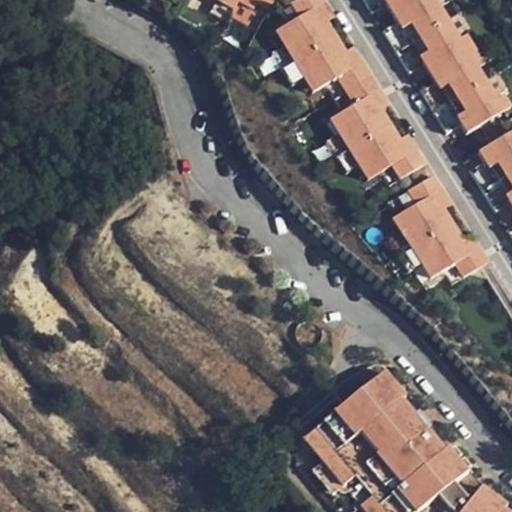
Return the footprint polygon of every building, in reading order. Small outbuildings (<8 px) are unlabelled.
[(250,0),(253,1),(253,0),(267,0),(276,4),(278,1),(290,7),(297,21),(274,34),(295,69),(314,99),(337,85),(345,99),(354,113),(330,126),(350,157),(368,188),(392,174),(400,187),(430,169),(421,155),(406,163),(397,150),(400,148),(391,134),(382,118),(379,120),(370,105),(385,97),(376,82),(366,66),(351,75),(342,61),(346,59),(337,45),(327,30),(325,32),(317,18),(333,9),(327,0),(250,0)] [(477,42),(471,30),(464,34),(453,16),(443,0),(371,0),(375,6),(385,0),(387,0),(392,9),(397,19),(386,25),(398,47),(411,70),(423,63),(428,72),(434,82),(423,88),(435,107),(447,128),(459,122),(464,132),(511,105),(511,101),(508,94),(501,97),(489,76),(478,59),(485,55),(477,42)] [(340,22),(333,9),(317,18),(325,32),(327,30),(340,22)] [(358,52),(346,59),(342,61),(351,75),(366,66),(358,52)] [(394,111),(385,97),(370,105),(379,120),(382,118),(394,111)] [(511,140),(478,159),(484,170),(475,175),(488,197),(499,217),(509,212),(511,217),(511,233),(510,234),(511,237),(511,140)] [(406,163),(421,155),(413,141),(400,148),(397,150),(406,163)] [(451,230),(442,215),(438,217),(430,203),(445,194),(436,180),(407,197),(416,213),(392,227),(409,254),(430,289),(454,275),(461,287),(492,270),(481,252),(465,260),(457,247),(460,245),(451,230)] [(438,217),(442,215),(454,209),(445,194),(430,203),(438,217)] [(473,238),(460,245),(457,247),(465,260),(481,252),(473,238)] [(354,399),(395,367),(388,356),(364,365),(343,384),(354,399)] [(415,392),(395,367),(354,399),(309,434),(326,457),(345,483),(357,474),(373,495),(361,503),(367,511),(511,511),(506,507),(508,503),(482,484),(474,495),(459,481),(473,470),(456,447),(451,450),(410,395),(415,392)] [(345,483),(326,457),(314,465),(333,492),(345,483)] [(367,511),(361,503),(348,511),(367,511)]
